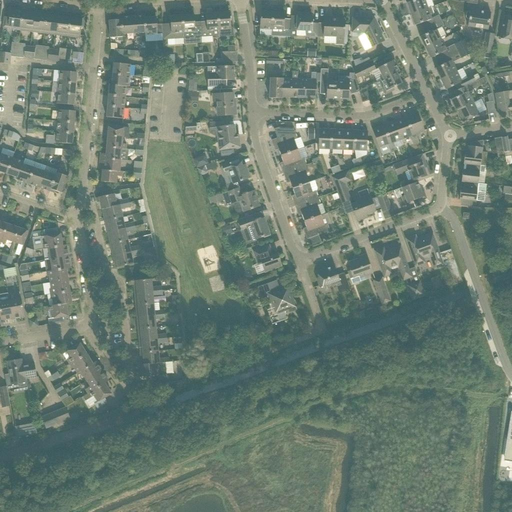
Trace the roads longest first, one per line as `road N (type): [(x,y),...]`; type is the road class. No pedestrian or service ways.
road 1 (residential): [(83,326),(116,381),(130,376),(121,302),(92,207),(80,203)]
road 2 (residential): [(80,203),(98,4)]
road 3 (residential): [(439,207),(456,228),(511,376)]
road 4 (residential): [(252,112),(366,117),(426,94)]
road 5 (residential): [(297,262),(259,157),(252,112)]
road 6 (residential): [(297,262),(439,207)]
road 7 (residential): [(266,351),(322,332),(297,262)]
